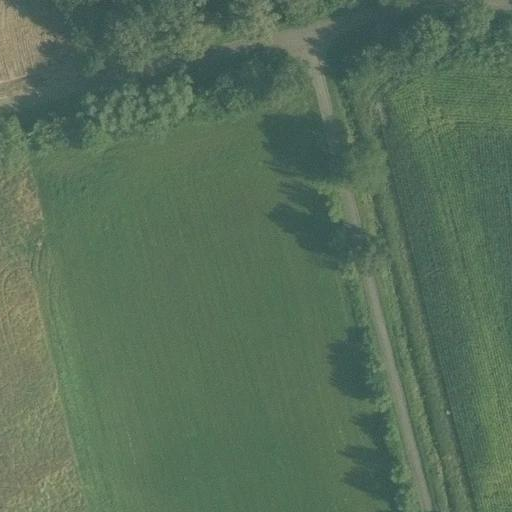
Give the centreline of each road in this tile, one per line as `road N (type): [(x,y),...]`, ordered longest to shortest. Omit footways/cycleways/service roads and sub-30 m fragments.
road 1 (unclassified): [(427,511),(311,26)]
road 2 (unclassified): [(311,26),(0,100)]
